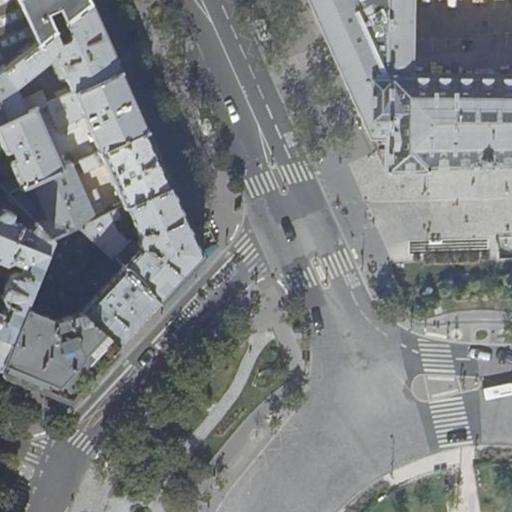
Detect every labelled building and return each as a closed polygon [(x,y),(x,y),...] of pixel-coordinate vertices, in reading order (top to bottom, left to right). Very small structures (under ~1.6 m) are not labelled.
[(0,0),(0,73),(89,1),(89,0),(0,0)] [(511,0),(307,0),(320,26),(369,136),(384,136),(385,172),(429,171),(429,168),(464,167),(481,167),(511,166),(511,0)] [(105,36),(89,1),(0,73),(0,124),(37,108),(47,104),(49,103),(42,89),(21,99),(16,86),(34,72),(37,73),(40,71),(39,68),(51,58),(59,77),(63,78),(66,76),(73,92),(121,70),(105,36)] [(135,101),(121,70),(73,92),(49,103),(47,104),(58,128),(84,116),(100,151),(148,130),(135,101)] [(64,167),(37,108),(0,124),(0,138),(6,151),(7,151),(12,149),(16,158),(11,160),(10,163),(17,179),(1,186),(4,190),(7,192),(31,182),(64,167)] [(160,157),(148,130),(100,151),(80,160),(85,169),(104,161),(124,206),(172,185),(161,159),(160,157)] [(72,164),(64,167),(31,182),(47,218),(35,223),(51,239),(78,227),(106,214),(96,190),(86,195),(72,164)] [(186,216),(172,185),(124,206),(106,214),(78,227),(158,301),(180,278),(203,254),(191,228),(186,216)] [(3,208),(0,209),(0,262),(6,265),(10,263),(11,260),(20,264),(17,273),(12,271),(10,272),(5,284),(0,282),(0,366),(51,239),(35,223),(27,231),(21,224),(12,220),(15,215),(14,212),(3,208)] [(158,301),(78,227),(51,239),(0,366),(0,368),(28,380),(69,396),(93,370),(116,346),(137,323),(158,301)]
